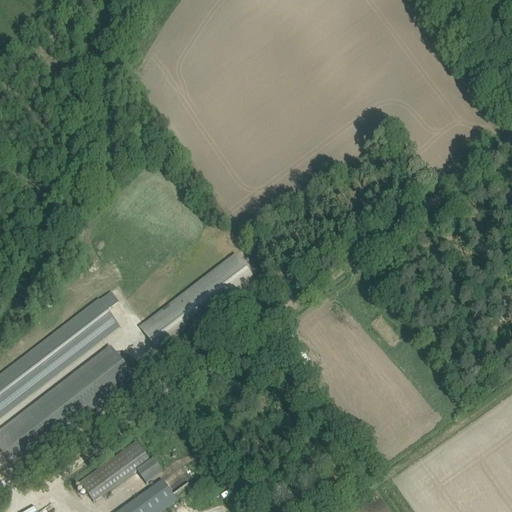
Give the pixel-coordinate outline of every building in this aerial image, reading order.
[(140,330),(156,350),(162,358),(258,285),(236,257),(140,330)] [(0,419),(120,327),(107,311),(119,302),(111,292),(99,301),(98,300),(0,375),(0,419)] [(111,347),(0,432),(0,450),(16,472),(128,387),(130,390),(139,384),(111,347)] [(135,442),(79,483),(94,504),(136,473),(146,486),(163,473),(154,460),(150,462),(135,442)] [(162,481),(118,511),(158,511),(176,500),(162,481)] [(40,507),(44,511),(65,511),(54,497),(40,507)]
